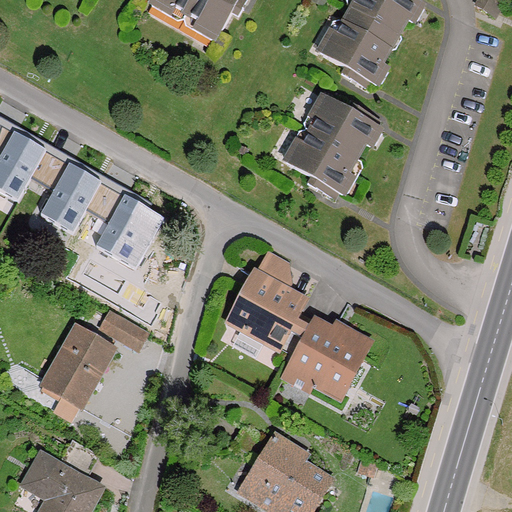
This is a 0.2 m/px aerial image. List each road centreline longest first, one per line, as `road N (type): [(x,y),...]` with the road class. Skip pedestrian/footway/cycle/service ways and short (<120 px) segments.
road 1 (residential): [(0,80),(489,359)]
road 2 (secondary): [(489,359),(444,511)]
